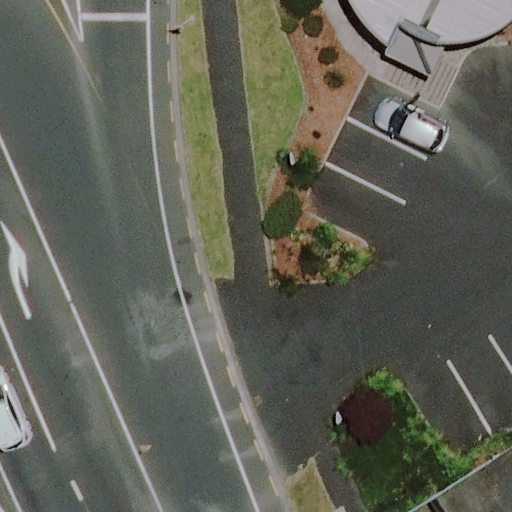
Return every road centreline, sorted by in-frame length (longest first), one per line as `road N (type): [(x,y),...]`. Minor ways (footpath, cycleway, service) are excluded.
road 1 (secondary): [(115,0),(129,412),(152,511)]
road 2 (secondary): [(140,511),(0,213)]
